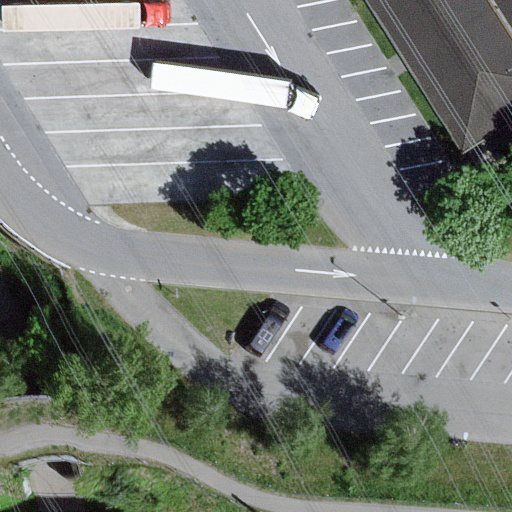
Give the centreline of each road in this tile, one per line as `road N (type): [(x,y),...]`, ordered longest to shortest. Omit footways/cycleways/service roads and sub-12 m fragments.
road 1 (track): [(0,448),(137,442),(298,507),(384,511)]
road 2 (track): [(0,338),(66,511)]
